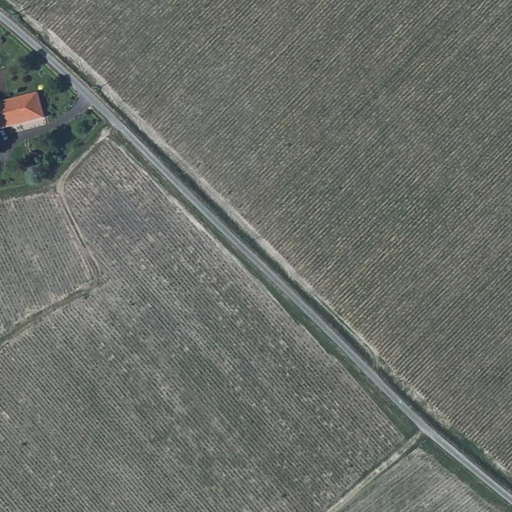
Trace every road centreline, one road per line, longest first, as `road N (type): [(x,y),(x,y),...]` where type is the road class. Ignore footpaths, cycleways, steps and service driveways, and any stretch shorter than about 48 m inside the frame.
road 1 (unclassified): [(0,15),(94,102)]
road 2 (track): [(430,434),(337,511)]
